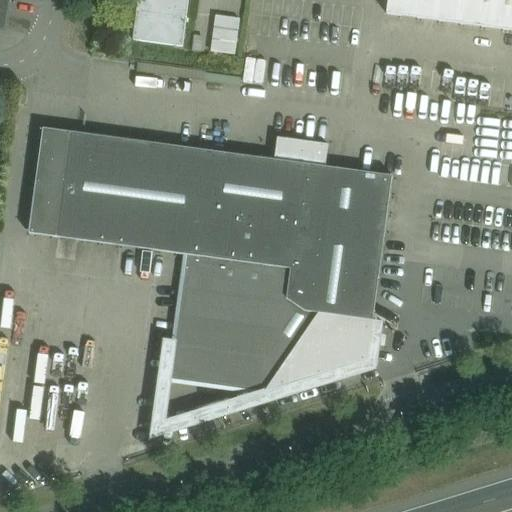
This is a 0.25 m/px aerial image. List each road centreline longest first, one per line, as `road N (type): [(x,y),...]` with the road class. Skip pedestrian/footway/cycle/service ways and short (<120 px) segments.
road 1 (unknown): [(99,502),(126,299),(109,288),(27,279),(10,266),(40,80),(197,97)]
road 2 (residential): [(68,511),(511,374)]
